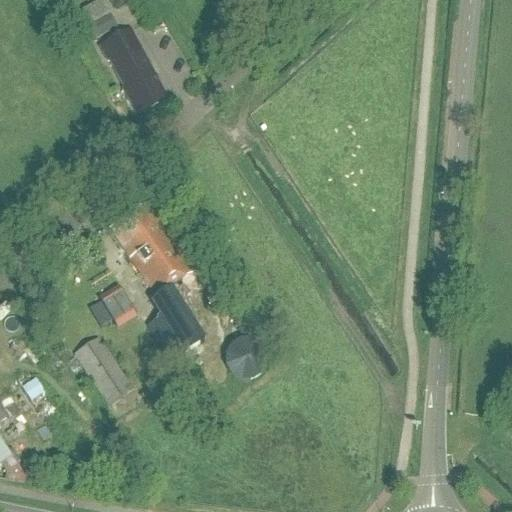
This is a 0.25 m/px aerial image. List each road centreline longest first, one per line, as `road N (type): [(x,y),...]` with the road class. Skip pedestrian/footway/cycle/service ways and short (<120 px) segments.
road 1 (tertiary): [(432,511),(468,0)]
road 2 (unclassified): [(0,281),(316,0)]
